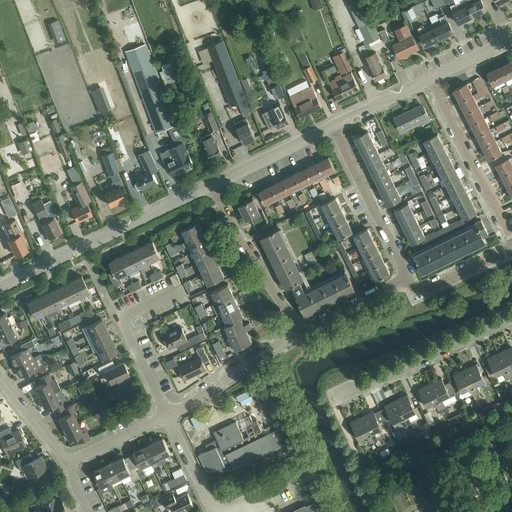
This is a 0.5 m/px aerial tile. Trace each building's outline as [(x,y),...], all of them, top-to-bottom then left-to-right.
[(319,0),(310,0),(314,10),(322,8),(319,0)] [(363,53),(365,58),(371,71),(369,72),(371,75),(373,74),(376,81),(387,76),(376,53),(373,54),(369,44),(381,38),(373,22),(362,0),(348,0),(361,28),(367,41),(364,42),(366,45),(359,48),(362,53),(363,53)] [(431,0),(436,8),(444,4),(442,0),(431,0)] [(472,17),(486,10),(481,0),(466,0),(464,1),(472,17)] [(458,23),(472,17),(464,1),(457,5),(455,2),(450,5),(453,12),(452,12),(458,23)] [(412,6),(404,10),(409,20),(417,16),(412,6)] [(439,39),(454,32),(448,21),(445,15),(439,17),(443,24),(434,28),(439,39)] [(257,26),(253,17),(246,20),(250,29),(257,26)] [(418,49),(407,26),(406,23),(395,29),(401,41),(393,45),(400,58),(402,57),(403,58),(409,55),(409,54),(418,49)] [(439,39),(434,28),(426,32),(423,25),(417,28),(421,34),(420,35),(425,46),(439,39)] [(380,31),(385,43),(390,41),(385,29),(380,31)] [(208,46),(222,83),(231,106),(247,100),(223,40),(208,46)] [(129,60),(132,67),(137,81),(156,132),(176,125),(146,44),(129,50),(132,59),(129,60)] [(302,47),(296,50),(300,57),(306,54),(302,47)] [(346,72),(352,69),(344,52),(338,55),(346,72)] [(511,75),(511,70),(508,63),(498,68),(504,80),(511,75)] [(165,84),(181,78),(177,65),(160,72),(165,84)] [(318,79),(311,65),(304,69),(310,82),(318,79)] [(504,80),(498,68),(487,73),(493,85),(504,80)] [(351,73),(347,75),(339,79),(338,76),(335,77),(337,80),(336,80),(339,85),(332,88),(337,99),(359,89),(351,73)] [(460,102),(486,89),(480,77),(473,81),(478,92),(472,95),(467,84),(454,90),(460,102)] [(272,86),(277,98),(284,94),(279,83),(272,86)] [(311,85),(300,91),(290,96),(300,117),(322,106),(311,85)] [(465,114),(479,107),(475,100),(488,94),(486,89),(460,102),(465,114)] [(487,109),(494,105),(491,100),(484,104),(487,109)] [(280,105),(262,113),(269,129),(277,125),(278,128),(289,123),(280,105)] [(423,124),(430,120),(424,106),(417,109),(416,107),(394,118),(397,126),(398,125),(401,132),(422,122),(423,124)] [(471,125),(484,119),(479,107),(465,114),(471,125)] [(493,120),(500,116),(497,111),(490,115),(493,120)] [(211,131),(218,128),(211,112),(204,115),(211,131)] [(245,144),(256,139),(246,118),(235,123),(245,144)] [(32,119),(24,122),(28,131),(37,128),(34,120),(33,121),(32,119)] [(477,137),(490,130),(484,119),(471,125),(477,137)] [(498,131),(506,128),(503,122),(496,126),(498,131)] [(380,139),(385,137),(382,130),(377,132),(380,139)] [(483,148),(496,141),(490,130),(477,137),(483,148)] [(360,149),(374,142),(368,131),(354,137),(360,149)] [(55,136),(63,156),(70,153),(62,133),(55,136)] [(430,152),(443,145),(437,134),(424,141),(430,152)] [(504,143),(511,139),(509,134),(502,138),(504,143)] [(211,160),(222,155),(215,139),(211,141),(208,135),(201,138),(211,160)] [(385,137),(380,139),(383,146),(388,144),(385,137)] [(27,139),(22,140),(26,152),(31,150),(27,139)] [(489,159),(502,153),(496,141),(483,148),(489,159)] [(171,149),(161,153),(166,163),(167,162),(173,175),(194,165),(184,142),(171,148),(171,149)] [(366,160),(379,153),(374,142),(360,149),(366,160)] [(435,163),(449,156),(443,145),(430,152),(435,163)] [(118,170),(112,151),(110,146),(100,149),(109,176),(110,175),(113,182),(112,182),(114,188),(104,193),(109,205),(125,198),(121,189),(124,187),(120,178),(120,179),(116,171),(118,170)] [(400,157),(405,155),(402,148),(397,150),(400,157)] [(153,173),(159,170),(149,150),(139,155),(147,172),(136,177),(142,190),(158,182),(153,173)] [(412,161),(417,158),(414,152),(409,154),(412,161)] [(371,171),(385,165),(379,153),(366,160),(371,171)] [(405,155),(400,157),(403,164),(408,161),(405,155)] [(441,174),(454,167),(449,156),(435,163),(441,174)] [(323,176),(324,176),(335,170),(329,157),(317,163),(323,176)] [(417,158),(412,161),(415,168),(420,165),(417,158)] [(502,176),(511,171),(511,164),(509,158),(496,164),(502,176)] [(83,161),(79,163),(83,172),(87,170),(83,161)] [(317,163),(306,168),(312,182),(319,178),(326,191),(328,190),(330,189),(324,176),(323,176),(317,163)] [(377,182),(390,176),(385,165),(371,171),(377,182)] [(410,179),(416,177),(411,166),(405,169),(410,179)] [(447,185),(460,178),(454,167),(441,174),(447,185)] [(312,182),(306,168),(294,174),(301,187),(312,182)] [(507,188),(511,185),(511,171),(502,176),(507,188)] [(301,187),(294,174),(283,180),(289,193),(301,187)] [(422,183),(428,180),(425,174),(419,176),(422,183)] [(382,193),(396,187),(390,176),(377,182),(382,193)] [(416,177),(410,179),(415,190),(421,188),(416,177)] [(460,178),(447,185),(452,196),(465,189),(460,178)] [(289,193),(283,180),(271,185),(278,198),(289,193)] [(428,180),(422,183),(426,190),(431,187),(428,180)] [(10,185),(16,197),(25,193),(20,181),(10,185)] [(86,202),(87,201),(91,200),(82,181),(70,187),(79,205),(70,209),(76,221),(92,214),(86,202)] [(278,198),(271,185),(259,191),(266,204),(278,198)] [(310,190),(314,197),(319,194),(315,187),(310,190)] [(396,187),(382,193),(388,205),(401,198),(396,187)] [(457,206),(471,200),(465,189),(452,196),(457,206)] [(299,195),(302,203),(307,200),(304,193),(299,195)] [(433,205),(438,202),(435,196),(429,198),(433,205)] [(328,216),(341,209),(335,197),(322,204),(328,216)] [(41,198),(32,203),(41,224),(49,239),(61,233),(53,218),(58,216),(55,209),(54,209),(49,200),(43,203),(41,198)] [(287,201),(291,208),(296,206),(292,198),(287,201)] [(267,222),(265,217),(262,211),(260,212),(253,199),(239,206),(246,219),(250,217),(253,223),(254,222),(256,228),(267,222)] [(424,210),(430,207),(427,200),(421,203),(424,210)] [(471,200),(457,206),(463,218),(468,216),(477,212),(471,200)] [(438,216),(444,213),(438,202),(433,205),(438,216)] [(401,221),(414,214),(408,203),(395,209),(401,221)] [(276,206),(279,214),(284,212),(280,204),(276,206)] [(430,207),(424,210),(428,216),(433,214),(430,207)] [(333,227),(347,220),(341,209),(328,216),(333,227)] [(444,213),(438,216),(444,227),(449,225),(444,213)] [(406,232),(419,225),(414,214),(401,221),(406,232)] [(430,220),(433,227),(438,225),(435,218),(430,220)] [(11,238),(8,240),(15,255),(27,249),(20,234),(21,233),(14,220),(11,221),(11,220),(9,221),(9,222),(4,225),(11,238)] [(347,220),(333,227),(339,238),(352,231),(347,220)] [(483,237),(488,234),(481,220),(476,222),(477,225),(414,256),(423,274),(486,243),(483,237)] [(182,230),(188,241),(204,233),(199,222),(182,230)] [(419,225),(406,232),(412,243),(424,237),(425,237),(419,225)] [(306,315),(356,291),(347,272),(305,293),(299,282),(304,279),(279,229),(260,238),(285,288),(292,285),(298,297),(297,297),(306,315)] [(360,247),(374,240),(368,229),(354,235),(360,247)] [(209,244),(204,233),(188,241),(183,243),(185,248),(190,245),(193,252),(209,244)] [(365,258),(379,251),(374,240),(360,247),(365,258)] [(142,246),(150,262),(161,257),(153,241),(142,246)] [(172,242),(166,245),(168,250),(175,247),(172,242)] [(198,263),(214,255),(209,244),(193,252),(198,263)] [(337,251),(334,245),(315,255),(318,260),(337,251)] [(150,262),(142,246),(132,251),(140,267),(150,262)] [(177,253),(175,247),(168,250),(171,256),(177,253)] [(140,267),(132,251),(121,256),(128,273),(140,267)] [(371,269),(385,262),(379,251),(365,258),(371,269)] [(314,253),(305,258),(309,265),(318,261),(318,260),(315,255),(314,253)] [(214,255),(198,263),(203,274),(219,266),(214,255)] [(114,271),(109,274),(115,286),(123,282),(120,277),(128,273),(121,256),(110,262),(114,271)] [(385,262),(371,269),(376,280),(390,274),(385,262)] [(182,263),(176,266),(179,272),(185,269),(182,263)] [(225,277),(219,266),(203,274),(208,284),(225,277)] [(188,275),(185,269),(179,272),(181,277),(188,275)] [(161,270),(155,273),(158,279),(164,276),(161,270)] [(150,275),(153,282),(158,279),(155,273),(150,275)] [(365,273),(358,276),(361,281),(367,278),(365,273)] [(176,274),(170,277),(175,287),(181,284),(176,274)] [(91,296),(89,292),(81,276),(70,281),(78,297),(80,302),(91,296)] [(91,280),(85,282),(88,288),(94,285),(91,280)] [(190,280),(184,283),(187,288),(192,286),(190,280)] [(67,302),(78,297),(70,281),(60,286),(67,302)] [(139,281),(133,283),(136,290),(142,287),(139,281)] [(128,286),(131,292),(136,290),(133,283),(128,286)] [(212,292),(217,303),(233,295),(228,284),(212,292)] [(57,307),(67,302),(60,286),(49,291),(57,307)] [(121,289),(117,291),(120,297),(126,294),(124,290),(121,289)] [(46,313),(57,307),(49,291),(38,297),(46,313)] [(217,303),(212,305),(214,309),(219,306),(222,313),(238,306),(233,295),(217,303)] [(35,318),(46,313),(38,297),(27,302),(35,318)] [(201,303),(195,306),(198,312),(204,309),(201,303)] [(228,325),(241,318),(244,317),(238,306),(222,313),(228,325)] [(91,309),(85,311),(88,317),(93,315),(93,314),(97,312),(95,309),(91,311),(91,309)] [(207,315),(204,309),(198,312),(201,318),(207,315)] [(80,314),(82,320),(88,317),(85,311),(80,314)] [(0,330),(11,325),(5,313),(0,315),(0,330)] [(21,327),(29,324),(27,318),(19,322),(21,327)] [(86,336),(106,327),(102,318),(86,326),(82,328),(86,336)] [(231,338),(247,330),(252,327),(250,322),(244,325),(241,318),(228,325),(225,326),(231,338)] [(69,319),(63,322),(66,327),(72,325),(69,319)] [(209,320),(203,323),(206,328),(212,326),(209,320)] [(58,324),(61,330),(66,327),(63,322),(58,324)] [(17,337),(11,325),(0,330),(0,337),(2,342),(0,342),(0,345),(1,348),(11,343),(10,341),(17,337)] [(204,340),(203,340),(207,338),(204,332),(201,325),(196,327),(200,334),(188,340),(182,327),(164,335),(170,349),(183,343),(185,349),(204,340)] [(47,329),(50,335),(55,333),(53,327),(47,329)] [(106,327),(86,336),(90,344),(110,335),(106,327)] [(247,330),(231,338),(236,349),(252,341),(247,330)] [(110,335),(90,344),(93,352),(97,350),(97,351),(114,343),(110,335)] [(10,356),(15,366),(39,355),(40,355),(40,354),(32,358),(28,349),(35,345),(34,344),(38,342),(35,337),(31,338),(31,339),(20,345),(23,350),(10,356)] [(216,350),(222,347),(219,340),(213,343),(216,350)] [(74,342),(69,345),(73,353),(78,350),(74,342)] [(114,343),(97,351),(101,359),(118,352),(114,343)] [(204,364),(210,361),(203,347),(197,350),(201,357),(179,368),(185,380),(207,370),(204,364)] [(222,347),(216,350),(220,357),(226,354),(222,347)] [(511,350),(511,347),(499,353),(511,378),(511,370),(511,369),(511,368),(511,350)] [(78,350),(73,353),(76,361),(82,358),(78,350)] [(488,361),(483,363),(488,374),(494,371),(496,376),(503,372),(507,380),(511,378),(499,353),(487,359),(488,361)] [(36,375),(47,370),(44,364),(45,364),(40,355),(39,355),(15,366),(20,376),(33,370),(36,375)] [(74,361),(66,365),(69,370),(76,367),(74,361)] [(111,383),(129,375),(123,362),(111,368),(109,362),(98,368),(100,373),(105,371),(111,383)] [(476,364),(465,369),(477,394),(481,392),(477,385),(485,381),(476,364)] [(477,394),(465,369),(453,375),(459,387),(455,389),(457,395),(469,389),(473,396),(474,396),(478,405),(481,404),(479,400),(477,394)] [(40,399),(60,389),(55,377),(52,379),(49,373),(38,379),(41,384),(35,388),(40,399)] [(442,378),(430,384),(442,409),(443,408),(446,407),(442,399),(450,396),(442,378)] [(435,403),(439,410),(441,415),(444,414),(442,409),(430,384),(419,389),(427,407),(435,403)] [(252,396),(259,392),(256,386),(249,389),(252,396)] [(60,389),(40,399),(45,410),(52,407),(55,413),(65,407),(62,401),(65,400),(60,389)] [(86,390),(80,393),(83,398),(89,396),(86,390)] [(408,395),(396,400),(408,425),(412,423),(408,416),(416,412),(408,395)] [(396,429),(403,425),(404,427),(408,425),(396,400),(385,406),(393,423),(396,429)] [(59,418),(64,430),(78,423),(73,412),(76,411),(73,404),(62,409),(65,415),(59,418)] [(374,411),(362,417),(374,441),(378,440),(374,432),(382,428),(374,411)] [(425,414),(429,423),(434,420),(430,411),(425,414)] [(275,449),(274,448),(287,442),(288,443),(288,442),(283,431),(273,436),(269,426),(262,429),(254,413),(250,415),(249,414),(246,413),(244,414),(241,415),(239,416),(237,418),(235,421),(236,422),(214,432),(218,439),(206,445),(208,450),(199,455),(201,455),(209,473),(208,473),(208,474),(219,468),(221,473),(233,467),(234,469),(235,468),(234,467),(247,461),(247,462),(248,462),(247,461),(260,455),(261,456),(261,455),(261,454),(274,448),(274,449),(275,449)] [(448,417),(452,425),(462,419),(459,413),(456,415),(455,413),(448,417)] [(370,443),(374,441),(362,417),(351,422),(359,440),(367,436),(370,443)] [(424,431),(414,435),(417,441),(433,433),(428,421),(421,425),(424,431)] [(85,427),(81,429),(78,423),(64,430),(69,440),(76,437),(79,443),(89,438),(85,427)] [(0,431),(0,451),(2,456),(6,454),(7,455),(26,446),(19,430),(12,433),(9,427),(0,431)] [(413,435),(407,438),(411,445),(417,443),(413,435)] [(164,438),(154,443),(163,462),(167,461),(165,457),(171,454),(164,438)] [(405,439),(397,442),(401,450),(409,446),(405,439)] [(395,442),(388,446),(392,454),(399,450),(395,442)] [(152,463),(154,467),(159,465),(159,464),(163,462),(154,443),(144,448),(152,463)] [(140,465),(135,467),(140,479),(147,475),(143,467),(152,463),(144,448),(134,452),(140,465)] [(28,478),(46,469),(40,457),(33,460),(30,454),(16,461),(20,471),(24,470),(28,478)] [(124,457),(114,462),(121,478),(130,474),(134,482),(140,479),(135,467),(130,470),(124,457)] [(114,462),(104,467),(112,482),(121,478),(114,462)] [(104,467),(94,472),(101,487),(98,489),(101,495),(114,488),(112,482),(104,467)] [(185,474),(172,480),(175,486),(175,487),(188,481),(185,474)] [(167,481),(161,483),(165,491),(165,490),(171,488),(168,482),(167,481)] [(141,497),(143,503),(150,500),(147,494),(141,497)] [(174,511),(183,511),(195,507),(188,494),(176,499),(174,494),(163,499),(168,509),(172,507),(174,511)] [(159,497),(152,500),(155,507),(162,504),(159,497)] [(66,511),(61,499),(55,502),(54,498),(43,504),(44,507),(43,508),(44,511),(66,511)] [(151,501),(146,503),(149,509),(154,507),(151,501)] [(320,511),(316,502),(295,511),(320,511)]
